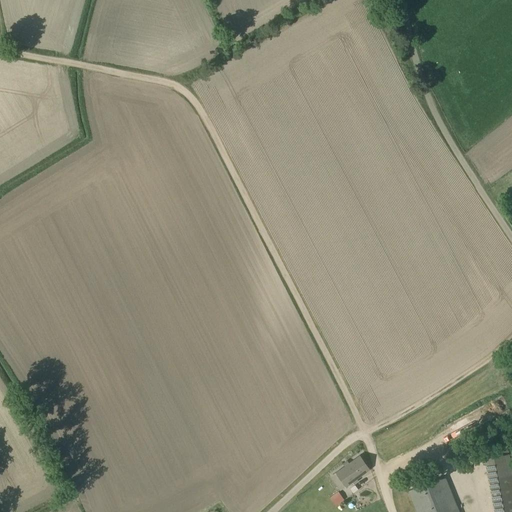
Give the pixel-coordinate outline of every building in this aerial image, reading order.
[(233,357),(238,368),(250,363),(245,352),(233,357)] [(447,424),(452,435),(471,426),(466,415),(447,424)] [(511,511),(511,466),(510,454),(485,458),(494,511),(511,511)] [(330,477),(340,490),(351,482),(353,484),(357,481),(355,478),(368,469),(359,456),(330,477)] [(459,511),(445,476),(409,490),(417,511),(459,511)] [(329,497),(335,505),(343,500),(337,491),(329,497)]
